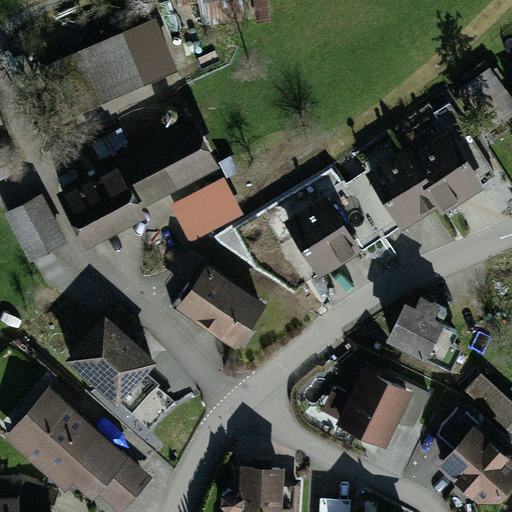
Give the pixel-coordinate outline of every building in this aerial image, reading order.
[(160,5),(63,41),(83,95),(180,59),(160,5)] [(196,120),(66,190),(87,229),(217,158),(196,120)] [(450,128),(415,150),(451,207),(486,186),(450,128)] [(412,151),(370,176),(407,236),(448,211),(412,151)] [(225,167),(170,194),(191,235),(246,208),(225,167)] [(33,252),(54,240),(23,189),(2,201),(33,252)] [(329,200),(287,228),(322,282),(365,253),(329,200)] [(275,305),(215,264),(189,302),(250,343),(275,305)] [(452,320),(408,297),(387,338),(431,361),(452,320)] [(112,317),(71,363),(122,409),(164,363),(112,317)] [(420,392),(361,364),(334,424),(393,451),(420,392)] [(511,400),(482,374),(464,395),(507,432),(511,425),(511,400)] [(48,388),(12,431),(104,506),(139,463),(48,388)] [(456,451),(441,467),(487,507),(508,505),(511,500),(511,459),(479,429),(461,414),(440,438),(456,451)] [(296,511),(301,472),(237,465),(231,511),(296,511)]
